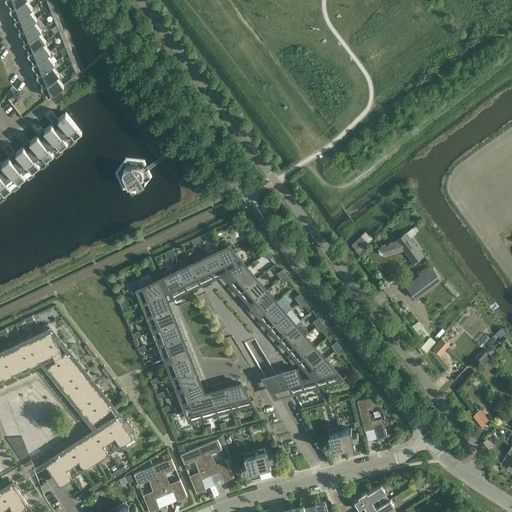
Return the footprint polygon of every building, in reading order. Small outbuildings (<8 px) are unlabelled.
[(21,0),(12,8),(17,19),(32,7),(26,0),(21,0)] [(32,7),(17,19),(21,30),(37,18),(30,9),(32,7)] [(52,7),(49,8),(54,19),(56,18),(58,17),(56,11),(52,7)] [(38,17),(37,18),(21,30),(26,41),(41,29),(45,26),(38,17)] [(56,18),(54,19),(58,30),(61,29),(62,28),(60,22),(56,18)] [(41,29),(26,41),(30,52),(46,40),(39,31),(41,29)] [(61,29),(58,30),(63,41),(65,40),(67,39),(65,33),(61,29)] [(46,40),(30,52),(34,63),(50,51),(43,42),(46,40)] [(65,40),(63,41),(67,52),(70,51),(71,50),(69,44),(65,40)] [(51,50),(50,51),(34,63),(39,74),(55,62),(51,57),(54,54),(51,50)] [(70,51),(67,52),(72,63),(74,62),(76,61),(73,55),(70,51)] [(55,62),(39,74),(43,85),(59,73),(55,68),(58,65),(55,61),(55,62)] [(74,62),(72,63),(76,74),(80,71),(80,70),(78,66),(74,62)] [(60,72),(59,73),(43,85),(48,96),(64,84),(59,79),(63,76),(60,72)] [(51,124),(67,144),(65,141),(71,136),(74,139),(82,133),(65,113),(58,119),(62,124),(64,122),(65,124),(57,131),(51,124)] [(37,135),(53,156),(53,155),(51,152),(57,147),(60,150),(67,144),(51,124),(44,130),(48,135),(50,133),(51,135),(43,142),(37,135)] [(23,146),(39,167),(37,163),(43,158),(46,161),(53,156),(37,135),(30,141),(34,146),(36,144),(37,146),(29,153),(23,146)] [(9,157),(9,158),(25,178),(23,175),(29,169),(32,173),(39,167),(23,146),(15,152),(19,157),(22,155),(23,157),(14,164),(9,157)] [(182,146),(174,152),(175,154),(177,156),(185,150),(183,147),(182,146)] [(0,174),(0,175),(11,189),(9,186),(15,181),(18,184),(25,178),(9,158),(1,163),(5,168),(8,167),(9,168),(0,175),(0,174)] [(125,158),(114,174),(123,191),(138,192),(141,192),(152,176),(148,168),(143,160),(125,158)] [(0,192),(1,192),(4,195),(11,189),(0,175),(0,192)] [(381,245),(382,245),(380,246),(378,249),(379,252),(383,254),(384,254),(405,247),(410,253),(408,255),(413,261),(422,254),(405,231),(396,239),(397,240),(381,245)] [(361,243),(354,250),(358,254),(365,246),(361,243)] [(268,249),(265,244),(259,248),(262,253),(268,249)] [(228,245),(218,250),(227,270),(230,268),(234,272),(236,275),(247,266),(228,245)] [(272,254),(268,249),(262,253),(266,258),(272,254)] [(218,250),(204,257),(213,276),(227,270),(218,250)] [(204,257),(191,263),(200,282),(213,276),(204,257)] [(191,263),(177,270),(186,289),(200,282),(191,263)] [(435,282),(440,278),(431,265),(405,284),(413,296),(434,281),(435,282)] [(286,273),(282,268),(277,273),(280,277),(286,273)] [(186,289),(177,270),(163,277),(172,296),(186,289)] [(247,270),(219,293),(254,334),(287,372),(314,348),(247,270)] [(228,278),(230,281),(236,275),(234,272),(228,278)] [(290,278),(286,273),(280,277),(284,282),(290,278)] [(137,288),(142,302),(165,293),(159,278),(137,288)] [(165,293),(142,302),(146,311),(152,308),(154,313),(148,316),(170,307),(165,293)] [(304,297),(300,293),(294,297),(298,302),(304,297)] [(307,302),(304,297),(298,302),(302,307),(307,302)] [(126,298),(119,301),(123,310),(129,307),(126,298)] [(170,307),(148,316),(151,325),(157,322),(159,327),(153,329),(154,330),(176,321),(170,307)] [(322,321),(318,316),(313,321),(316,326),(322,321)] [(176,321),(154,330),(157,338),(163,336),(165,341),(159,343),(159,344),(181,335),(176,321)] [(326,326),(322,321),(316,326),(320,331),(326,326)] [(0,378),(2,377),(3,378),(13,373),(13,372),(28,365),(29,366),(39,361),(39,360),(52,354),(57,358),(46,366),(50,371),(51,370),(62,384),(61,385),(68,393),(69,392),(80,407),(86,415),(87,415),(93,422),(111,407),(105,400),(106,399),(100,391),(99,392),(87,378),(88,377),(82,369),(81,369),(69,355),(70,354),(66,350),(62,354),(50,330),(45,332),(45,333),(30,341),(29,340),(19,345),(19,346),(4,353),(3,352),(0,353),(0,378)] [(181,335),(159,344),(163,352),(169,350),(171,356),(187,349),(181,335)] [(442,336),(432,347),(440,353),(449,343),(442,336)] [(340,345),(336,340),(331,345),(334,350),(340,345)] [(344,350),(340,345),(334,350),(338,354),(344,350)] [(315,346),(299,360),(309,372),(325,357),(315,346)] [(475,357),(480,361),(488,352),(483,348),(475,357)] [(172,375),(172,376),(194,367),(189,353),(166,362),(170,371),(176,368),(178,373),(172,375)] [(325,357),(309,372),(312,376),(319,383),(342,377),(341,377),(325,357)] [(194,367),(172,376),(175,385),(181,382),(183,387),(177,389),(178,390),(200,381),(194,367)] [(312,376),(306,378),(302,373),(298,374),(297,367),(281,371),(292,390),(319,383),(312,376)] [(200,381),(178,390),(181,398),(187,396),(189,401),(183,403),(183,404),(206,395),(200,381)] [(240,382),(226,386),(231,407),(252,401),(240,382)] [(211,390),(212,397),(213,397),(217,411),(231,407),(226,386),(211,390)] [(206,395),(183,404),(189,418),(217,411),(213,397),(212,397),(207,399),(206,395)] [(374,396),(357,400),(364,430),(374,428),(378,440),(387,435),(384,426),(385,426),(382,417),(372,420),(368,409),(379,407),(377,399),(376,395),(374,396)] [(473,409),(480,418),(485,415),(477,405),(473,409)] [(119,415),(58,455),(71,476),(133,437),(130,433),(134,429),(127,420),(124,422),(119,415)] [(351,427),(340,430),(344,446),(355,444),(354,438),(357,437),(358,436),(358,435),(358,434),(358,433),(357,432),(356,432),(356,431),(355,431),(354,431),(352,433),(351,427)] [(330,441),(327,442),(327,443),(326,443),(325,444),(325,445),(325,446),(325,447),(326,447),(326,448),(327,448),(328,448),(329,448),(332,447),(332,449),(344,446),(340,430),(328,433),(330,441)] [(217,438),(199,446),(211,474),(219,471),(224,480),(233,476),(226,459),(216,463),(211,453),(222,449),(217,438)] [(211,474),(199,446),(180,454),(185,464),(195,460),(199,470),(189,474),(196,492),(206,488),(202,478),(211,474)] [(266,449),(255,452),(260,468),(271,465),(270,460),(273,458),(274,457),(274,456),(274,455),(274,454),(273,453),(272,453),(271,452),(270,453),(268,454),(266,449)] [(246,463),(243,464),(242,465),(241,466),(241,467),(241,468),(242,469),(243,470),(244,470),(245,470),(248,469),(249,471),(260,468),(255,452),(244,455),(246,463)] [(171,458),(152,465),(164,494),(173,490),(178,500),(187,496),(180,478),(170,482),(165,473),(176,468),(171,458)] [(164,494),(152,465),(134,473),(138,484),(149,479),(152,490),(142,494),(150,511),(159,508),(156,497),(164,494)] [(425,477),(417,482),(419,487),(428,482),(425,477)] [(0,511),(14,511),(27,504),(14,483),(0,491),(0,511)] [(371,501),(375,506),(376,508),(389,499),(385,492),(386,492),(381,484),(367,493),(366,491),(358,496),(359,498),(354,501),(358,509),(371,501)] [(97,501),(93,496),(87,500),(90,506),(97,501)] [(396,511),(394,507),(395,506),(390,499),(389,499),(376,508),(375,506),(367,511),(396,511)] [(314,511),(328,511),(326,500),(325,500),(319,502),(319,503),(316,504),(316,503),(315,504),(316,508),(317,508),(317,511),(314,511)]
